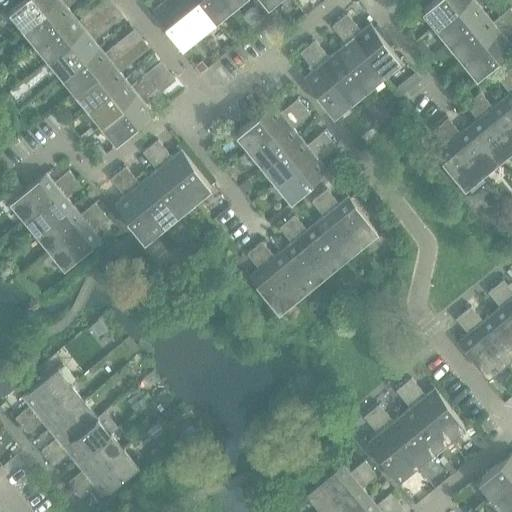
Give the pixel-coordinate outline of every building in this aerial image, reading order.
[(56,0),(21,0),(10,9),(24,26),(56,0)] [(74,0),(56,0),(24,26),(37,42),(73,13),(67,6),(74,0)] [(184,45),(200,31),(175,0),(162,0),(164,1),(155,9),(184,45)] [(201,0),(175,0),(200,31),(216,18),(201,0)] [(201,0),(216,18),(232,5),(227,0),(201,0)] [(438,26),(469,0),(434,0),(424,9),(438,26)] [(483,0),(469,0),(438,26),(451,42),(486,13),(479,4),(483,0)] [(268,17),(258,5),(245,16),(254,28),(268,17)] [(50,58),(101,17),(94,8),(79,20),(73,13),(37,42),(50,58)] [(464,58),(511,18),(511,9),(511,8),(493,22),(486,13),(451,42),(464,58)] [(371,23),(362,31),(348,14),(340,20),(383,73),(400,59),(371,23)] [(108,26),(102,18),(101,17),(50,58),(63,74),(99,45),(94,38),(108,26)] [(511,44),(505,36),(511,30),(511,18),(464,58),(478,75),(511,47),(511,44)] [(367,86),(383,73),(340,20),(333,26),(347,43),(338,50),(367,86)] [(76,90),(127,49),(120,40),(106,53),(99,45),(63,74),(76,90)] [(338,50),(329,58),(315,40),(308,46),(351,99),(367,86),(338,50)] [(335,113),(351,99),(308,46),(301,52),(315,69),(305,77),(335,113)] [(135,59),(127,50),(127,49),(76,90),(90,106),(125,77),(120,71),(135,59)] [(415,70),(395,87),(401,94),(421,77),(415,70)] [(511,112),(511,79),(506,72),(499,78),(510,92),(501,99),(511,112)] [(153,81),(146,73),(131,85),(125,77),(90,106),(103,122),(153,81)] [(161,91),(153,82),(153,81),(103,122),(117,140),(152,111),(146,103),(161,91)] [(511,112),(501,99),(493,106),(481,92),(474,98),(495,125),(511,145),(511,112)] [(511,151),(511,145),(495,125),(474,98),(466,104),(478,118),(469,125),(499,162),(511,151)] [(252,149),(303,106),(298,100),(281,113),(273,103),(238,132),(252,149)] [(293,128),(310,114),(303,106),(252,149),(265,165),(300,136),(293,128)] [(469,125),(460,133),(448,118),(441,124),(465,153),(483,175),(499,162),(469,125)] [(483,175),(465,153),(441,124),(434,130),(446,145),(436,152),(466,189),(483,175)] [(278,181),(330,138),(324,131),(307,145),(300,136),(265,165),(278,181)] [(319,159),(336,146),(330,138),(278,181),(292,198),(327,169),(319,159)] [(173,158),(169,153),(159,141),(152,147),(157,153),(195,200),(212,186),(183,150),(173,158)] [(91,150),(98,159),(106,153),(99,144),(91,150)] [(195,200),(157,153),(152,147),(144,153),(158,170),(149,177),(178,213),(195,200)] [(149,177),(141,184),(127,167),(119,173),(162,226),(178,213),(149,177)] [(25,218),(75,177),(69,170),(55,182),(47,173),(11,202),(25,218)] [(145,240),(162,226),(119,173),(112,179),(126,196),(116,204),(145,240)] [(66,196),(81,184),(75,177),(25,218),(38,234),(74,205),(66,196)] [(349,196),(340,204),(328,190),(320,196),(360,245),(377,231),(349,196)] [(344,258),(360,245),(320,196),(313,201),(325,215),(316,223),(344,258)] [(51,250),(101,209),(96,203),(81,214),(74,205),(38,234),(51,250)] [(93,229),(107,217),(101,209),(51,250),(65,267),(100,238),(93,229)] [(316,223),(308,230),(296,215),(288,222),(328,271),(344,258),(316,223)] [(312,284),(328,271),(288,222),(281,227),(293,242),(284,249),(312,284)] [(214,234),(220,229),(217,226),(211,231),(214,234)] [(284,249),(275,256),(263,242),(256,248),(296,297),(312,284),(284,249)] [(279,311),(296,297),(256,248),(249,254),(260,268),(251,276),(279,311)] [(182,250),(173,256),(178,261),(186,255),(182,250)] [(160,263),(157,266),(163,273),(166,270),(169,268),(163,261),(160,263)] [(511,289),(504,280),(497,286),(511,304),(511,289)] [(511,336),(511,304),(497,286),(490,291),(501,306),(493,313),(511,336)] [(511,336),(493,313),(484,320),(472,306),(465,312),(495,349),(505,362),(511,356),(511,336)] [(505,362),(495,349),(465,312),(457,317),(469,332),(460,340),(488,375),(505,362)] [(0,393),(2,396),(17,384),(2,366),(0,367),(0,393)] [(23,424),(73,383),(59,366),(24,395),(31,405),(17,417),(23,424)] [(435,387),(426,395),(413,378),(405,384),(447,436),(464,423),(435,387)] [(50,428),(86,399),(73,383),(23,424),(28,431),(43,419),(50,428)] [(431,449),(447,436),(405,384),(398,390),(411,407),(402,414),(431,449)] [(49,456),(99,415),(86,399),(50,428),(58,437),(43,449),(49,456)] [(139,400),(132,405),(137,411),(144,406),(139,400)] [(402,414),(394,421),(380,404),(373,410),(415,462),(431,449),(402,414)] [(398,476),(415,462),(373,410),(365,416),(379,433),(370,441),(398,476)] [(77,460),(112,431),(99,415),(49,456),(55,464),(69,451),(77,460)] [(75,488),(125,447),(112,431),(77,460),(84,469),(69,481),(75,488)] [(136,467),(139,464),(125,447),(75,488),(81,496),(88,490),(96,499),(106,491),(110,497),(141,472),(136,467)] [(494,497),(511,481),(511,453),(480,480),(494,497)] [(321,509),(371,468),(365,460),(351,472),(343,462),(307,492),(321,509)] [(362,486),(377,475),(371,468),(321,509),(323,511),(349,511),(370,495),(362,486)] [(511,481),(494,497),(506,511),(507,511),(511,508),(511,481)] [(381,511),(397,500),(391,492),(377,504),(370,495),(349,511),(381,511)] [(396,511),(403,507),(397,500),(381,511),(396,511)]
